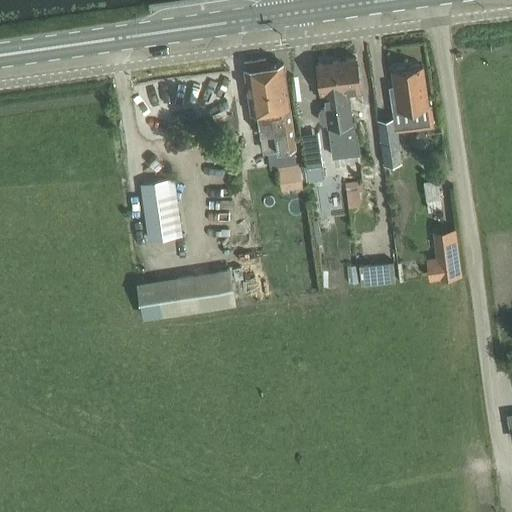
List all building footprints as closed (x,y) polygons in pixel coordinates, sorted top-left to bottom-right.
[(244,61),(245,69),(251,113),(253,129),(261,128),(264,152),(293,148),(290,124),(291,124),(289,108),(283,64),(267,66),(266,58),(244,61)] [(321,92),(324,92),(324,90),(339,88),(341,99),(348,98),(347,94),(361,93),(356,58),(317,63),(321,92)] [(393,110),(428,105),(423,65),(391,70),(394,86),(390,87),(393,110)] [(332,156),(358,153),(359,153),(355,123),(355,121),(351,122),(348,98),(341,99),(339,88),(324,90),(324,92),(326,107),(321,107),(318,111),(319,121),(323,124),(328,123),(332,156)] [(400,161),(394,118),(377,120),(383,163),(400,161)] [(424,119),(398,122),(399,134),(426,131),(424,119)] [(306,167),(321,165),(319,150),(304,152),(306,167)] [(339,157),(341,169),(357,166),(356,155),(339,157)] [(280,167),(282,189),(302,186),(300,165),(280,167)] [(147,232),(184,230),(181,174),(144,176),(147,232)] [(347,178),(328,180),(328,194),(348,193),(347,178)] [(427,199),(440,197),(438,180),(425,181),(427,199)] [(367,208),(362,186),(350,188),(354,211),(367,208)] [(185,224),(194,224),(193,205),(184,205),(185,224)] [(430,275),(463,273),(460,223),(437,225),(439,256),(429,256),(430,275)] [(360,285),(374,284),(372,264),(358,265),(360,285)] [(138,286),(143,318),(236,303),(231,271),(138,286)]
